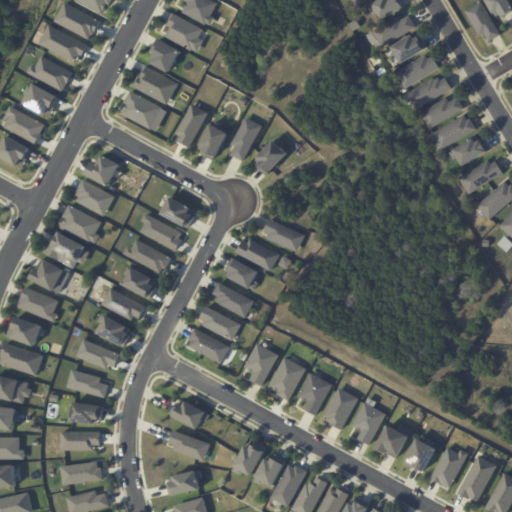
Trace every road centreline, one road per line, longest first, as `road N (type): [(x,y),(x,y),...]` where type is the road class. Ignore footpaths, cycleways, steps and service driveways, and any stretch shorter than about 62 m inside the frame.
road 1 (residential): [(138,511),(128,454),(137,385),(234,199)]
road 2 (residential): [(438,511),(151,356)]
road 3 (residential): [(146,0),(0,274)]
road 4 (residential): [(234,199),(82,121)]
road 5 (residential): [(432,0),(511,133)]
